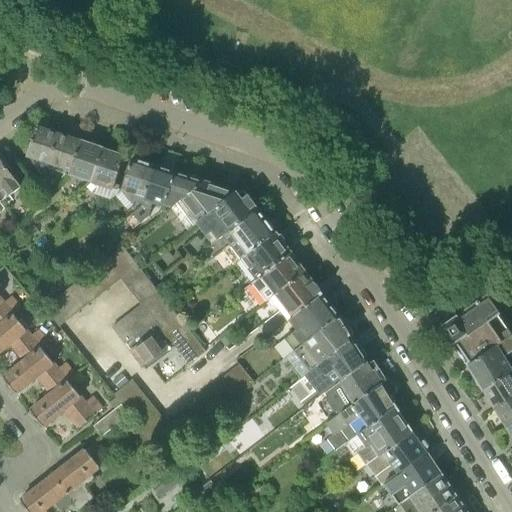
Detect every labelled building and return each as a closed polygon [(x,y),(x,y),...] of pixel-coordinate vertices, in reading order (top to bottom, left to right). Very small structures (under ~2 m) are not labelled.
[(50,165),(49,165),(59,134),(37,127),(27,157),(29,158),(41,175),(49,169),(50,165)] [(49,165),(50,165),(71,172),(81,142),(79,141),(80,139),(60,133),(59,134),(49,165)] [(70,176),(92,183),(104,149),(81,142),(71,172),(70,176)] [(104,149),(92,183),(82,189),(111,199),(125,156),(104,149)] [(0,150),(0,193),(5,190),(10,196),(21,188),(16,181),(17,180),(7,167),(11,165),(0,150)] [(135,201),(144,204),(155,166),(134,159),(123,190),(118,189),(116,197),(128,210),(134,204),(135,201)] [(153,203),(163,206),(176,173),(155,166),(144,204),(142,205),(126,220),(134,229),(150,216),(153,203)] [(168,211),(171,209),(204,182),(176,173),(163,206),(162,209),(168,211)] [(189,230),(197,223),(236,192),(204,182),(171,209),(189,230)] [(216,229),(224,238),(259,210),(249,196),(243,201),(236,192),(197,223),(208,236),(216,229)] [(224,272),(235,264),(275,232),(259,210),(224,238),(230,245),(213,257),(224,272)] [(235,264),(252,284),(291,253),(275,232),(235,264)] [(122,279),(132,292),(148,279),(123,246),(106,259),(122,279)] [(267,303),(276,295),(305,272),(291,253),(252,284),(245,290),(259,308),(267,303)] [(106,259),(97,267),(112,287),(122,279),(106,259)] [(97,267),(86,275),(101,295),(112,287),(97,267)] [(293,316),(322,294),(305,272),(276,295),(293,316)] [(86,275),(75,284),(90,303),(101,295),(86,275)] [(142,305),(159,291),(157,289),(156,289),(148,279),(132,292),(142,305)] [(75,284),(64,293),(79,312),(90,303),(75,284)] [(190,365),(206,351),(174,311),(159,291),(142,305),(154,321),(155,321),(190,365)] [(54,300),(69,320),(79,312),(64,293),(54,300)] [(285,338),(295,350),(340,317),(322,294),(293,316),(302,326),(285,338)] [(0,325),(14,314),(23,308),(12,296),(6,301),(1,296),(0,297),(0,296),(0,325)] [(469,366),(511,340),(511,328),(511,327),(500,314),(501,312),(488,296),(458,316),(442,327),(453,344),(452,344),(463,360),(469,366)] [(54,300),(45,308),(59,327),(69,320),(54,300)] [(145,329),(154,321),(142,305),(132,312),(145,329)] [(135,336),(145,329),(132,312),(122,320),(135,336)] [(24,362),(42,348),(50,341),(40,329),(33,335),(28,329),(27,330),(14,314),(0,325),(0,351),(9,344),(24,362)] [(311,372),(319,365),(353,339),(340,317),(295,350),(286,357),(302,377),(311,372)] [(126,344),(135,336),(122,320),(113,327),(126,344)] [(130,350),(143,368),(144,367),(146,369),(172,350),(165,340),(164,341),(157,331),(130,350)] [(314,402),(326,393),(368,362),(353,339),(319,365),(327,376),(335,385),(328,390),(324,385),(316,391),(315,388),(308,393),(314,402)] [(484,390),(511,372),(511,366),(506,357),(511,352),(511,340),(469,366),(484,390)] [(51,395),(69,381),(77,375),(66,363),(60,368),(55,362),(54,363),(42,348),(24,362),(4,378),(17,394),(36,378),(51,395)] [(339,401),(344,410),(382,384),(368,362),(326,393),(333,405),(339,401)] [(245,390),(255,383),(240,365),(231,372),(245,390)] [(236,397),(245,390),(231,372),(222,379),(236,397)] [(511,372),(484,390),(496,409),(511,398),(511,372)] [(227,404),(236,397),(222,379),(212,386),(227,404)] [(122,404),(123,405),(141,390),(133,380),(114,395),(122,404)] [(79,429),(96,415),(95,415),(104,408),(94,396),(87,401),(82,396),(81,396),(69,381),(51,395),(31,411),(43,427),(63,411),(79,429)] [(355,421),(362,432),(397,408),(382,384),(344,410),(326,424),(335,436),(355,421)] [(217,412),(227,404),(212,386),(203,393),(217,412)] [(130,415),(131,416),(150,401),(141,390),(123,405),(130,415)] [(208,419),(217,412),(203,393),(194,400),(208,419)] [(507,427),(511,424),(511,398),(496,409),(507,427)] [(199,426),(208,419),(194,400),(185,407),(199,426)] [(131,416),(139,426),(158,411),(150,401),(131,416)] [(94,426),(102,437),(130,415),(123,405),(122,404),(94,426)] [(190,433),(199,426),(185,407),(176,414),(190,433)] [(371,444),(378,457),(413,432),(408,425),(403,418),(397,408),(362,432),(345,444),(354,456),(371,444)] [(162,454),(181,440),(166,422),(158,411),(139,426),(162,454)] [(181,440),(190,433),(176,414),(166,422),(181,440)] [(383,485),(384,484),(427,454),(413,432),(378,457),(367,464),(383,485)] [(53,475),(68,494),(80,510),(94,498),(85,487),(95,479),(92,475),(101,469),(95,460),(102,455),(94,444),(53,475)] [(401,490),(407,499),(442,475),(427,454),(384,484),(392,496),(401,490)] [(150,483),(161,498),(184,480),(173,466),(150,483)] [(48,511),(47,511),(68,494),(53,475),(21,501),(29,511),(48,511)] [(434,511),(457,497),(442,475),(407,499),(400,504),(405,511),(434,511)] [(467,511),(457,497),(434,511),(467,511)]
